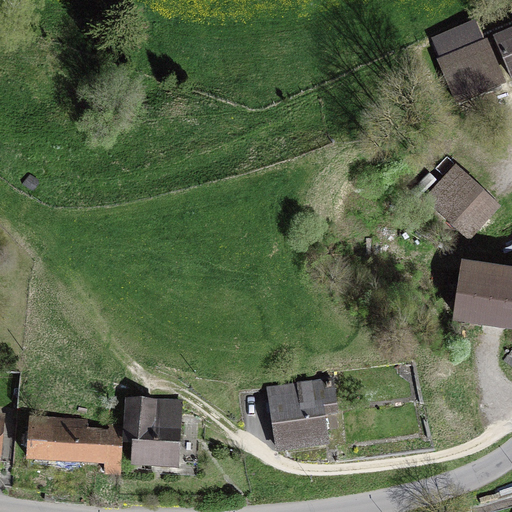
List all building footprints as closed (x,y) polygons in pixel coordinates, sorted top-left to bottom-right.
[(511,33),(496,41),(510,75),(511,74),(511,33)] [(439,62),(457,103),(503,84),(485,42),(439,62)] [(466,238),(497,204),(456,167),(425,200),(466,238)] [(511,326),(511,275),(465,268),(457,318),(511,326)] [(511,348),(503,361),(511,367),(511,348)] [(269,390),(278,449),(327,442),(323,414),(336,412),(332,381),(330,381),(329,376),(316,376),(315,383),(269,390)] [(177,466),(181,403),(127,400),(125,443),(133,444),(132,464),(177,466)] [(30,420),(28,458),(106,462),(105,473),(118,473),(121,429),(108,428),(108,433),(57,430),(57,422),(30,420)]
